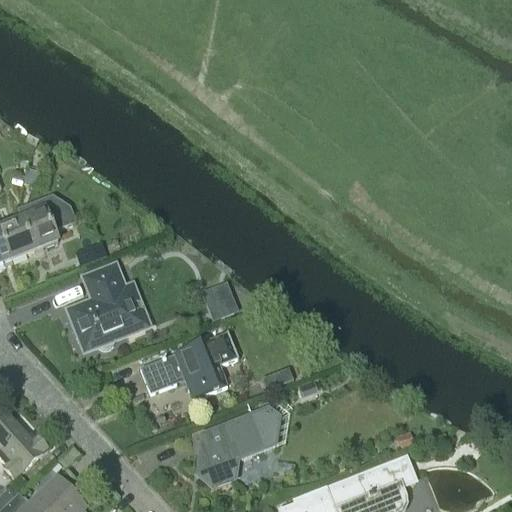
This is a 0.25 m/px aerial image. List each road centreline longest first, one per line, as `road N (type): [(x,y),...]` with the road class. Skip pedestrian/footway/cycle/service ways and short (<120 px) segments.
road 1 (track): [(511,280),(379,196),(339,195),(300,208),(14,0)]
road 2 (track): [(511,348),(392,281),(300,208)]
road 3 (residential): [(0,376),(20,368),(155,511)]
